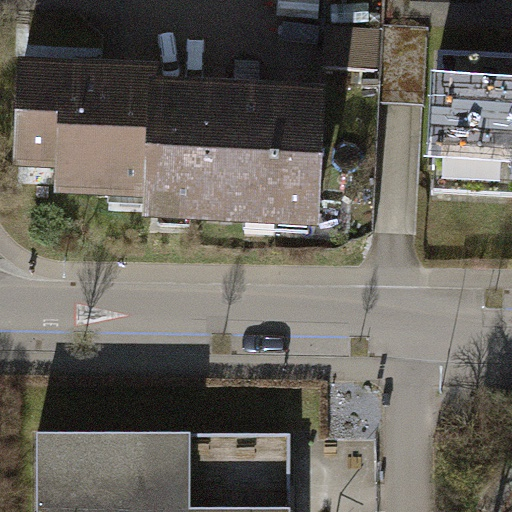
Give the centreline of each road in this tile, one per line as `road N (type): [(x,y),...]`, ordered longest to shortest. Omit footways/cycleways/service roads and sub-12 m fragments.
road 1 (residential): [(0,312),(511,323)]
road 2 (unknown): [(0,24),(284,17)]
